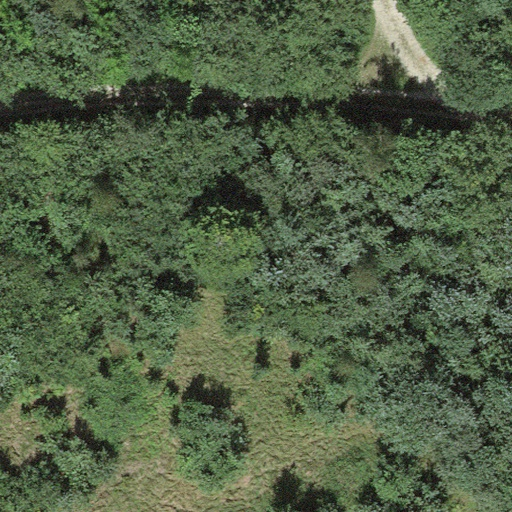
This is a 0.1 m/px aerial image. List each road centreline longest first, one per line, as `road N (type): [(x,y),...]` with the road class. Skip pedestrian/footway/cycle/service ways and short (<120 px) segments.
road 1 (track): [(0,121),(147,100),(447,110),(511,122)]
road 2 (track): [(447,110),(396,0)]
